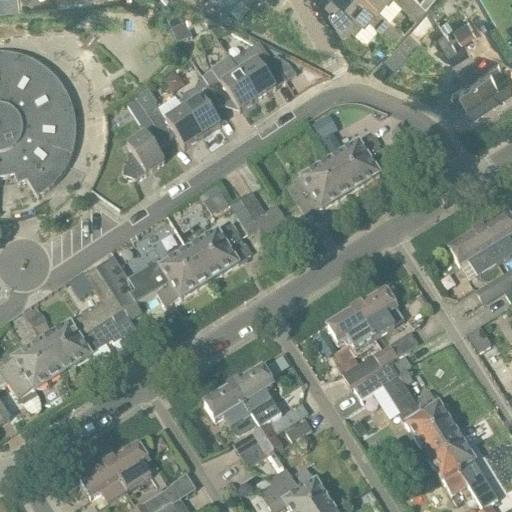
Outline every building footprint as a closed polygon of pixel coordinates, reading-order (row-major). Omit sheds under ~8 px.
[(3,0),(4,12),(19,10),(18,0),(3,0)] [(377,7),(368,0),(328,0),(324,5),(329,9),(327,13),(342,35),(343,35),(342,34),(350,28),(365,41),(378,27),(395,42),(404,31),(377,7)] [(368,0),(377,7),(382,0),(395,0),(416,18),(426,7),(419,2),(417,0),(368,0)] [(446,18),(438,24),(446,35),(454,29),(446,18)] [(170,26),(177,45),(191,40),(185,20),(170,26)] [(465,64),(457,52),(446,35),(438,24),(432,32),(457,70),(465,64)] [(396,71),(398,68),(404,61),(420,44),(409,34),(384,60),(396,71)] [(260,44),(232,63),(259,103),(287,84),(260,44)] [(457,52),(465,64),(473,59),(466,47),(463,49),(457,52)] [(0,181),(2,181),(6,180),(10,180),(15,178),(18,188),(25,185),(27,184),(31,181),(34,179),(39,174),(42,171),(46,166),(48,163),(50,159),(51,158),(53,151),(72,157),(73,155),(75,147),(75,144),(76,137),(76,134),(76,125),(75,120),(73,113),(72,109),(68,99),(67,98),(64,92),(60,86),(55,80),(48,73),(45,71),(39,67),(33,64),(29,62),(21,59),(12,57),(2,56),(0,56),(0,181)] [(259,103),(232,63),(229,60),(211,72),(212,73),(203,79),(223,110),(232,104),(240,116),(259,103)] [(404,61),(398,68),(405,74),(411,68),(404,61)] [(489,72),(475,81),(494,111),(511,99),(511,76),(510,73),(504,77),(496,65),(488,71),(489,72)] [(223,110),(203,79),(199,82),(196,91),(185,96),(182,102),(179,104),(184,112),(203,140),(221,128),(213,116),(223,110)] [(494,111),(475,81),(451,96),(453,100),(457,107),(453,109),(451,110),(464,130),(494,111)] [(203,140),(184,112),(166,124),(157,110),(157,104),(147,89),(134,98),(147,117),(167,147),(177,141),(185,152),(203,140)] [(312,128),(321,143),(337,134),(328,119),(312,128)] [(397,145),(409,137),(403,129),(391,136),(397,145)] [(123,180),(136,184),(136,185),(165,165),(146,137),(128,150),(132,156),(123,180)] [(409,137),(397,145),(401,152),(413,144),(409,137)] [(339,180),(381,154),(372,139),(359,147),(358,145),(328,164),(339,180)] [(381,154),(339,180),(342,186),(350,197),(379,179),(378,178),(391,170),(381,154)] [(339,180),(328,164),(299,182),(300,183),(288,191),(297,206),(339,180)] [(339,180),(297,206),(307,222),(320,214),(321,215),(350,197),(342,186),(339,180)] [(210,201),(219,215),(229,209),(220,195),(210,201)] [(248,237),(258,231),(270,224),(264,215),(252,195),(241,202),(245,209),(235,215),(248,237)] [(264,215),(270,224),(282,216),(277,207),(264,215)] [(282,216),(270,224),(275,233),(288,226),(282,216)] [(511,225),(506,216),(477,234),(498,267),(511,258),(511,245),(509,241),(511,238),(511,225)] [(270,224),(258,231),(263,240),(275,233),(270,224)] [(217,234),(188,253),(196,264),(199,269),(229,250),(240,243),(231,227),(217,235),(217,234)] [(498,267),(477,234),(448,252),(460,271),(468,267),(477,281),(489,273),(498,267)] [(250,258),(240,243),(229,250),(199,269),(209,286),(238,267),(237,266),(250,258)] [(156,295),(199,269),(196,264),(188,253),(159,270),(156,264),(152,267),(150,265),(143,269),(145,271),(127,282),(114,261),(97,271),(124,315),(136,307),(156,295)] [(209,286),(199,269),(156,295),(166,311),(180,303),(180,304),(209,286)] [(41,343),(52,360),(124,315),(97,271),(85,279),(94,293),(102,307),(71,327),(70,325),(41,343)] [(79,302),(94,293),(85,279),(84,277),(69,286),(79,302)] [(511,289),(504,277),(476,295),(484,307),(503,294),(511,289)] [(511,307),(511,290),(511,289),(503,294),(511,308),(511,307)] [(355,311),(374,342),(395,330),(387,317),(396,311),(384,292),(355,311)] [(136,307),(124,315),(129,322),(141,315),(136,307)] [(23,315),(27,322),(39,315),(36,309),(32,312),(31,309),(23,315)] [(374,342),(355,311),(326,329),(338,348),(347,343),(354,355),(374,342)] [(27,322),(33,331),(45,324),(39,315),(27,322)] [(52,360),(62,377),(91,359),(90,358),(112,345),(113,347),(135,333),(129,322),(124,315),(52,360)] [(382,353),(389,365),(418,347),(411,335),(382,353)] [(0,372),(9,387),(52,360),(41,343),(11,362),(12,363),(0,371),(0,372)] [(349,390),(389,365),(382,353),(342,378),(349,390)] [(33,396),(62,377),(52,360),(9,387),(19,403),(32,395),(33,396)] [(404,360),(391,368),(404,388),(411,383),(404,372),(410,369),(404,360)] [(404,388),(391,368),(354,392),(362,403),(383,390),(406,427),(405,427),(423,456),(440,445),(414,404),(404,388)] [(232,388),(251,417),(272,404),(265,393),(273,389),(261,370),(232,388)] [(251,417),(232,388),(203,406),(215,425),(224,420),(230,430),(251,417)] [(414,404),(440,445),(457,435),(438,406),(437,406),(430,394),(414,404)] [(0,406),(0,428),(10,423),(0,406)] [(260,432),(269,444),(276,439),(275,438),(307,418),(302,408),(269,428),(268,427),(260,432)] [(292,444),(312,432),(306,423),(286,435),(292,444)] [(360,424),(353,429),(359,439),(366,434),(360,424)] [(269,444),(260,432),(246,440),(254,452),(259,449),(259,450),(269,444)] [(457,435),(440,445),(467,487),(482,478),(481,476),(491,470),(484,459),(475,464),(457,435)] [(269,444),(275,454),(283,450),(276,439),(269,444)] [(269,444),(259,450),(266,460),(275,454),(269,444)] [(440,445),(423,456),(442,486),(442,485),(450,498),(467,487),(440,445)] [(108,466),(126,496),(146,484),(140,474),(149,468),(137,448),(108,466)] [(126,496),(108,466),(79,484),(92,504),(101,498),(107,508),(126,496)] [(309,511),(333,511),(316,483),(315,484),(307,471),(291,481),(309,511)] [(287,511),(309,511),(291,481),(286,473),(270,482),(275,491),(262,499),(268,511),(286,511),(287,511)] [(137,511),(163,511),(172,507),(165,495),(137,511)]
